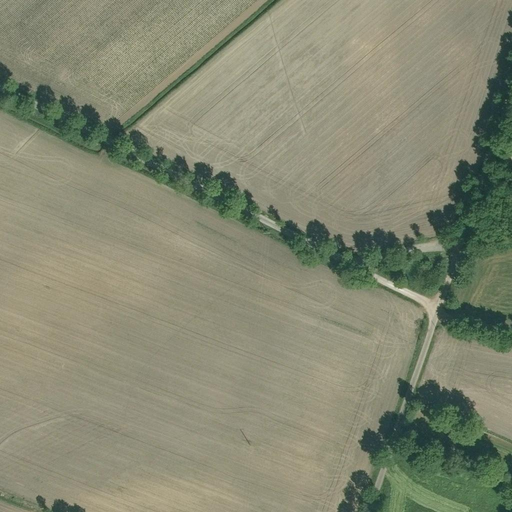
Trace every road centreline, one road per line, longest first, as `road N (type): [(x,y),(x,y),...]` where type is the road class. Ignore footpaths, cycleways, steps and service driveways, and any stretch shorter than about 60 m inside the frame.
road 1 (residential): [(343,264),(0,89)]
road 2 (residential): [(369,511),(438,312)]
road 3 (residential): [(463,237),(511,96)]
road 4 (residential): [(343,264),(463,237)]
